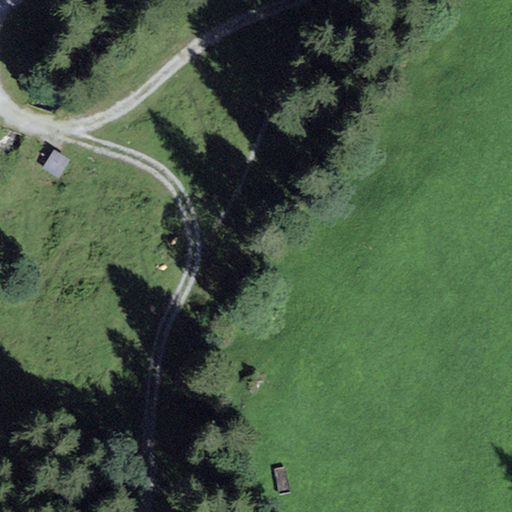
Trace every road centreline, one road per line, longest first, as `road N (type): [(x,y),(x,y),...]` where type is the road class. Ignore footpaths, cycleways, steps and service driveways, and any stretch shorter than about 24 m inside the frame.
road 1 (track): [(153,443),(158,345),(193,258),(187,208),(156,168),(71,136)]
road 2 (track): [(294,0),(219,30),(146,91),(71,136)]
